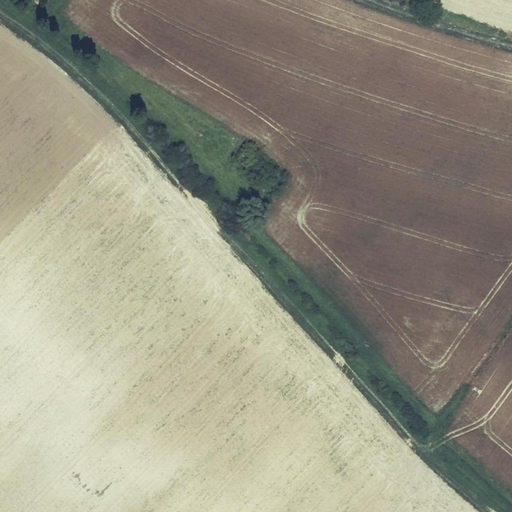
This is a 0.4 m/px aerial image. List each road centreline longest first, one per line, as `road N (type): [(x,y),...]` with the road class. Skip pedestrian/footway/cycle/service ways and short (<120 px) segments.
road 1 (track): [(489,511),(389,421),(111,107),(0,15)]
road 2 (track): [(374,0),(511,41)]
